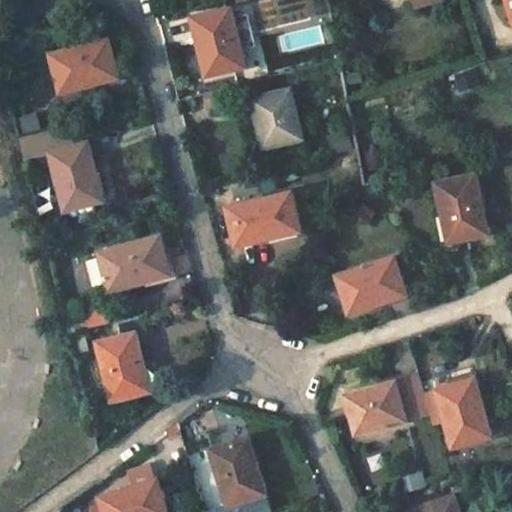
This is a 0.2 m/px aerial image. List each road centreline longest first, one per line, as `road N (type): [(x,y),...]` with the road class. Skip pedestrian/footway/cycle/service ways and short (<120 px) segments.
road 1 (trunk): [(100,0),(511,117)]
road 2 (residential): [(236,358),(134,0)]
road 3 (residential): [(236,358),(37,511)]
road 4 (residential): [(280,368),(494,291)]
road 5 (residential): [(349,511),(280,368)]
